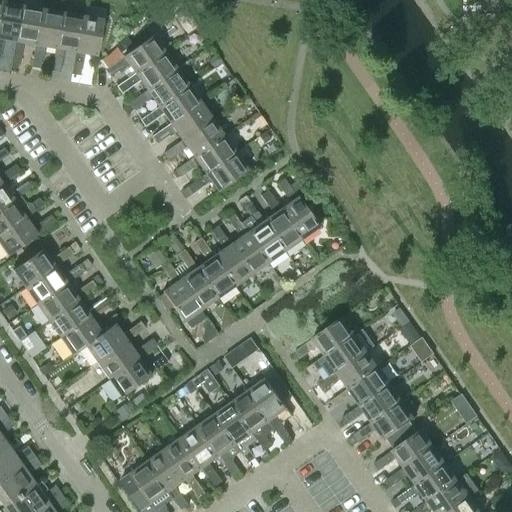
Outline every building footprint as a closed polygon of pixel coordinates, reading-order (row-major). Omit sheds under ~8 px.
[(0,51),(2,40),(14,42),(15,42),(21,6),(1,2),(0,5),(0,51)] [(22,43),(34,45),(35,45),(41,9),(21,6),(15,42),(14,42),(10,64),(19,65),(22,43)] [(43,47),(54,49),(55,49),(61,13),(41,9),(35,45),(34,45),(30,67),(39,69),(43,47)] [(74,52),(75,52),(81,16),(61,13),(55,49),(54,49),(51,71),(59,72),(63,50),(74,52)] [(102,20),(81,16),(75,52),(74,52),(71,74),(79,76),(83,54),(96,56),(102,20)] [(127,64),(134,74),(164,53),(152,36),(122,57),(123,57),(122,58),(106,68),(104,70),(109,77),(127,64)] [(116,49),(100,60),(106,68),(122,58),(116,49)] [(139,80),(146,91),(176,70),(164,53),(134,74),(116,86),(121,93),(139,80)] [(216,55),(208,60),(213,68),(221,62),(216,55)] [(146,91),(128,103),(132,110),(151,97),(158,107),(158,108),(188,87),(176,70),(146,91)] [(163,114),(169,124),(170,124),(200,103),(188,87),(158,108),(158,107),(139,120),(144,127),(163,114)] [(128,103),(122,108),(126,114),(132,110),(128,103)] [(174,131),(181,141),(211,120),(200,103),(170,124),(169,124),(151,137),(156,144),(174,131)] [(223,137),(211,120),(181,141),(163,153),(168,160),(186,147),(193,157),(193,158),(223,137)] [(198,164),(205,174),(235,153),(223,137),(193,158),(193,157),(175,170),(179,177),(198,164)] [(247,171),(235,153),(205,174),(186,187),(191,194),(209,181),(217,192),(247,171)] [(0,184),(1,184),(1,185),(19,172),(15,165),(0,174),(0,184)] [(289,202),(280,209),(279,209),(300,239),(318,227),(304,208),(297,197),(296,198),(288,186),(283,179),(276,184),(289,202)] [(13,201),(19,197),(31,188),(26,181),(8,194),(1,185),(1,184),(0,184),(0,209),(12,201),(13,201)] [(296,181),(288,186),(296,198),(297,197),(304,208),(311,203),(296,181)] [(186,187),(180,191),(185,198),(191,194),(186,187)] [(283,251),(300,239),(279,209),(280,209),(267,191),(260,196),(273,214),(263,221),(262,221),(283,251)] [(0,209),(0,234),(24,218),(43,205),(38,198),(30,204),(24,203),(19,197),(13,201),(12,201),(0,209)] [(249,216),(239,223),(246,233),(267,263),(283,251),(262,221),(263,221),(250,203),(243,207),(249,216)] [(250,275),(267,263),(246,233),(233,214),(226,219),(239,238),(229,245),(250,275)] [(31,228),(24,218),(0,234),(0,246),(7,256),(36,235),(55,222),(50,215),(31,228)] [(222,249),(213,256),(212,256),(233,286),(250,275),(229,245),(216,226),(210,231),(222,249)] [(172,234),(164,240),(167,244),(171,246),(176,254),(183,250),(172,234)] [(206,261),(196,268),(217,298),(233,286),(212,256),(213,256),(200,238),(193,243),(206,261)] [(74,243),(68,247),(72,254),(79,249),(77,246),(74,243)] [(155,267),(165,261),(155,246),(145,253),(155,267)] [(12,270),(24,288),(54,267),(73,254),(72,254),(68,247),(49,260),(42,249),(12,270)] [(189,273),(179,280),(200,310),(217,298),(196,268),(183,250),(176,254),(189,273)] [(86,259),(80,264),(84,271),(91,266),(86,259)] [(183,322),(200,310),(179,280),(166,261),(160,266),(173,284),(162,292),(183,322)] [(61,277),(54,267),(24,288),(36,304),(66,283),(66,284),(84,271),(80,264),(61,277)] [(96,275),(90,279),(91,280),(96,287),(102,283),(96,275)] [(36,304),(48,321),(78,300),(96,287),(91,280),(73,293),(66,284),(66,283),(36,304)] [(85,310),(78,300),(48,321),(59,338),(89,317),(90,317),(108,304),(103,297),(85,310)] [(10,305),(2,311),(8,319),(16,314),(10,305)] [(400,308),(392,314),(402,327),(409,321),(400,308)] [(114,324),(114,325),(121,320),(116,313),(96,327),(90,317),(89,317),(59,338),(72,355),(85,346),(84,346),(101,334),(101,333),(114,324)] [(318,346),(325,355),(325,356),(355,335),(342,318),(313,338),(313,339),(295,352),(299,359),(318,346)] [(121,335),(114,325),(114,324),(101,333),(101,334),(84,346),(85,346),(96,363),(126,342),(144,329),(140,322),(121,335)] [(410,322),(400,329),(404,336),(414,329),(410,322)] [(18,326),(12,331),(18,340),(25,336),(18,326)] [(363,329),(355,335),(325,356),(325,355),(306,368),(311,375),(322,367),(329,377),(336,372),(337,373),(366,352),(374,346),(363,329)] [(96,363),(108,379),(138,358),(138,359),(156,346),(151,339),(133,352),(126,342),(96,363)] [(341,379),(348,389),(378,368),(366,352),(337,373),(336,372),(329,377),(318,385),(323,392),(341,379)] [(145,368),(138,359),(138,358),(108,379),(120,397),(150,376),(150,375),(168,362),(163,355),(145,368)] [(218,362),(210,368),(215,374),(222,369),(218,362)] [(48,363),(38,369),(41,373),(42,375),(52,368),(48,363)] [(353,396),(360,406),(390,385),(378,368),(348,389),(330,402),(335,409),(353,396)] [(197,377),(192,381),(197,388),(203,384),(197,377)] [(266,379),(248,391),(269,421),(274,428),(282,440),(289,435),(281,424),(292,416),(266,379)] [(365,413),(372,422),(372,423),(402,402),(390,385),(360,406),(342,419),(346,426),(365,413)] [(184,386),(176,392),(180,398),(188,392),(184,386)] [(269,421),(248,391),(232,403),(252,433),(257,440),(265,451),(272,446),(264,435),(274,428),(269,421)] [(414,419),(402,402),(372,423),(372,422),(353,435),(358,442),(376,429),(384,440),(414,419)] [(257,440),(252,433),(232,403),(215,415),(236,444),(235,445),(240,452),(248,463),(255,458),(247,447),(257,440)] [(123,404),(112,412),(119,422),(130,414),(123,404)] [(468,422),(476,416),(473,411),(464,417),(468,422)] [(215,415),(198,426),(219,456),(232,475),(239,470),(231,459),(240,452),(235,445),(236,444),(215,415)] [(0,450),(6,446),(0,436),(0,435),(13,427),(6,417),(0,420),(0,450)] [(219,456),(198,426),(181,438),(202,468),(215,486),(222,482),(209,463),(219,456)] [(397,458),(403,467),(404,468),(433,447),(421,430),(391,450),(392,451),(373,464),(378,471),(397,458)] [(186,480),(185,480),(198,498),(205,493),(192,475),(202,468),(181,438),(165,450),(186,480)] [(0,479),(33,456),(26,446),(13,455),(6,446),(0,450),(0,479)] [(415,484),(415,485),(445,464),(433,447),(404,468),(403,467),(385,480),(390,487),(408,474),(415,484)] [(175,487),(185,480),(186,480),(165,450),(148,462),(168,492),(169,491),(173,499),(181,510),(188,505),(175,487)] [(0,502),(3,507),(34,485),(27,475),(41,466),(33,456),(0,479),(0,502)] [(130,474),(120,481),(141,511),(154,511),(157,510),(158,511),(168,511),(164,505),(173,499),(169,491),(168,492),(148,462),(130,474)] [(427,501),(457,481),(445,464),(415,485),(415,484),(397,497),(402,504),(420,491),(427,501)] [(427,501),(411,511),(426,511),(432,508),(434,511),(447,511),(469,497),(478,491),(467,474),(457,481),(427,501)] [(37,511),(61,495),(54,485),(41,494),(34,485),(3,507),(6,511),(37,511)] [(61,495),(37,511),(58,511),(68,505),(61,495)] [(479,511),(469,497),(447,511),(479,511)]
